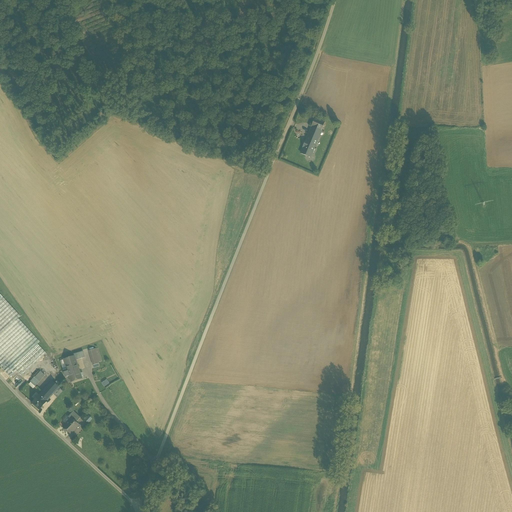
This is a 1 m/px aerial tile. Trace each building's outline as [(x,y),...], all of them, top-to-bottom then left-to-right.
[(311,127),(312,127),(321,131),(325,122),(314,118),(311,127)] [(310,157),(321,131),(312,127),(301,153),(310,157)] [(0,366),(10,377),(17,371),(21,376),(46,354),(37,344),(39,342),(18,319),(20,316),(0,294),(0,366)] [(97,348),(89,350),(93,365),(101,362),(97,348)] [(74,356),(75,360),(83,358),(81,351),(73,354),(74,356)] [(74,356),(64,360),(69,376),(71,382),(81,379),(75,360),(74,356)] [(69,376),(64,360),(60,361),(65,377),(69,376)] [(47,365),(54,375),(57,373),(51,363),(47,365)] [(28,385),(33,389),(45,376),(40,371),(28,385)] [(52,382),(40,395),(46,401),(58,388),(52,382)] [(47,401),(46,401),(40,395),(39,395),(32,403),(39,409),(47,401)] [(80,418),(74,413),(72,416),(77,421),(80,418)] [(76,423),(77,421),(72,416),(70,415),(68,417),(71,419),(76,423)] [(84,419),(89,423),(93,419),(88,415),(84,419)] [(76,423),(71,419),(66,424),(63,428),(64,429),(64,430),(66,432),(67,432),(70,434),(78,425),(76,423)]
